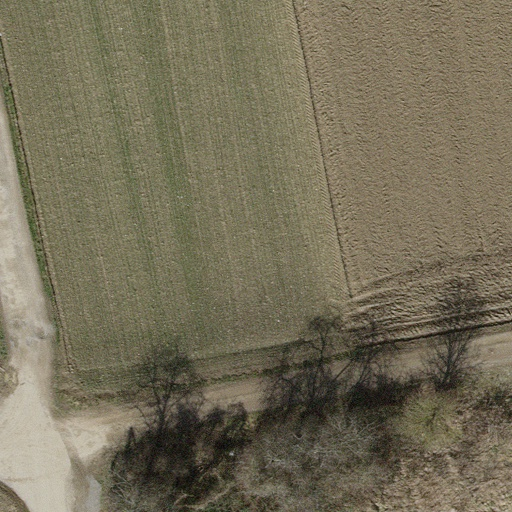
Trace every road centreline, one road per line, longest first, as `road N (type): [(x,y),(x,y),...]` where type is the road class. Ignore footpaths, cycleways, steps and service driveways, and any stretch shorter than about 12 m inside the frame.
road 1 (track): [(0,443),(511,356)]
road 2 (track): [(63,511),(0,119)]
